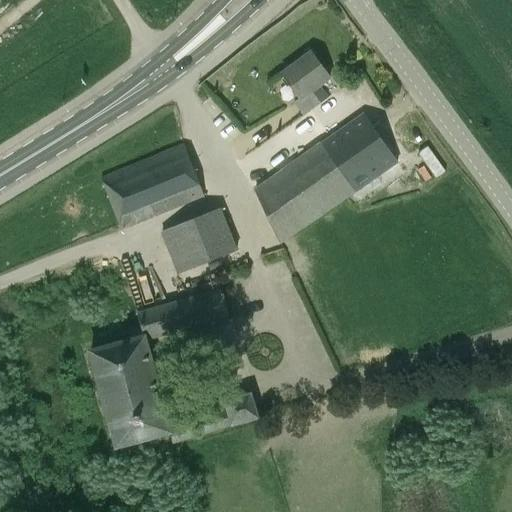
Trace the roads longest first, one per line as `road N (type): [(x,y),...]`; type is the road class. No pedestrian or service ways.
road 1 (unclassified): [(511,213),(353,0)]
road 2 (secondary): [(0,175),(174,65)]
road 3 (unclassified): [(343,379),(511,333)]
